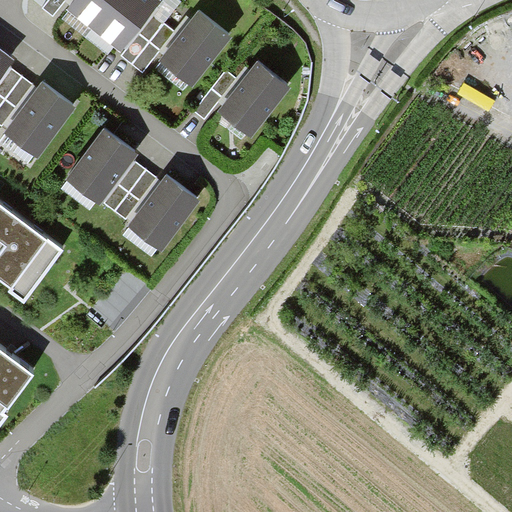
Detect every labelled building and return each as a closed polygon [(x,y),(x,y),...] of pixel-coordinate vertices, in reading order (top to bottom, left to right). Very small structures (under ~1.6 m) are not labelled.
[(66,2),(67,0),(47,0),(43,6),(55,16),(66,2)] [(155,0),(67,0),(66,2),(123,44),(155,0)] [(232,27),(198,3),(160,54),(194,79),(232,27)] [(175,28),(154,12),(122,55),(142,70),(175,28)] [(14,52),(0,41),(0,70),(1,69),(14,52)] [(292,78),(259,53),(219,105),(252,130),(292,78)] [(35,83),(12,66),(0,81),(0,121),(4,124),(35,83)] [(206,116),(237,76),(226,68),(195,108),(206,116)] [(76,97),(42,72),(35,83),(4,124),(38,149),(76,97)] [(138,146),(104,121),(66,173),(99,198),(131,155),(138,146)] [(129,219),(160,177),(131,155),(99,198),(129,219)] [(201,192),(167,167),(160,177),(129,219),(163,244),(201,192)] [(0,271),(14,282),(9,287),(24,298),(64,245),(0,196),(0,271)] [(9,349),(0,342),(0,418),(7,409),(2,405),(31,366),(9,349)]
